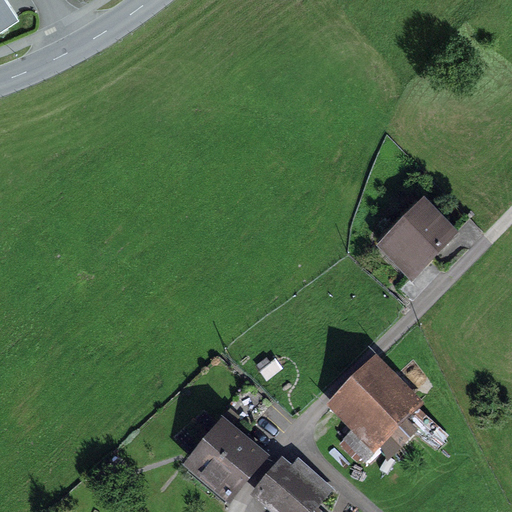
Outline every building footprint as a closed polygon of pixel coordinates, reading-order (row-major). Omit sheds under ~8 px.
[(10,0),(0,0),(0,28),(20,16),(10,0)] [(425,200),(377,248),(412,283),(460,234),(425,200)] [(377,356),(326,407),(352,433),(344,442),(368,465),(427,405),(377,356)] [(223,420),(183,469),(230,507),(270,458),(223,420)] [(282,459),(249,498),(265,511),(318,511),(317,510),(333,491),(298,462),(293,468),(282,459)]
